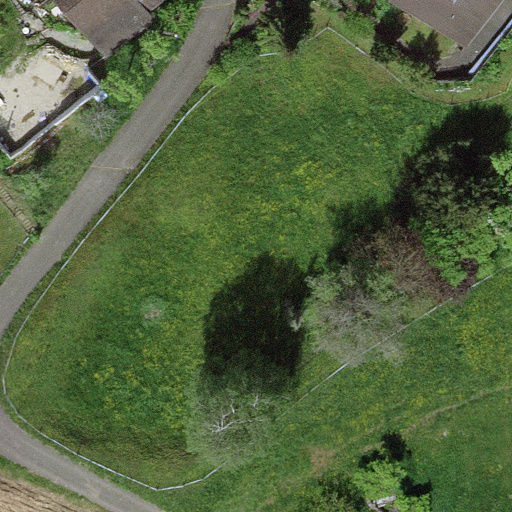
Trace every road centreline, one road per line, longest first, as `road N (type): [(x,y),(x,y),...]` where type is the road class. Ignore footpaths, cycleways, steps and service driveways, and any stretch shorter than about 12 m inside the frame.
road 1 (track): [(225,0),(110,182),(0,327)]
road 2 (track): [(0,420),(29,451),(148,511)]
